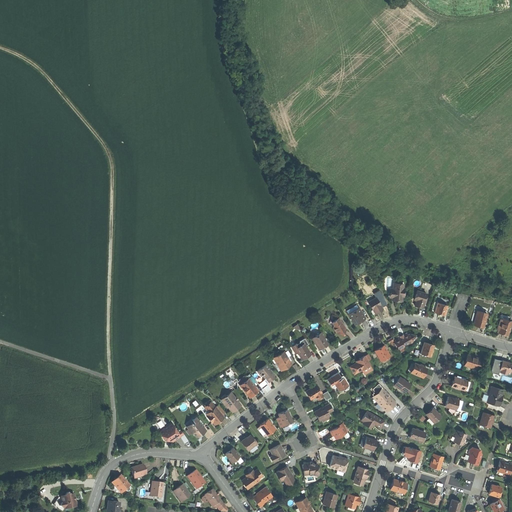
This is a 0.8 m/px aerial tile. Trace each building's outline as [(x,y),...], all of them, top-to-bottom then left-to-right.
[(397,299),(402,300),(402,296),(403,296),(404,287),(403,287),(403,283),(393,282),(393,288),(392,297),(392,299),(397,299)] [(418,306),(422,307),(426,293),(417,290),(414,299),(417,300),(415,305),(418,306)] [(368,301),(372,309),(373,308),(374,309),(375,311),(375,312),(379,310),(382,308),(375,297),(368,301)] [(446,305),(436,302),(433,311),(438,313),(443,314),(446,305)] [(346,311),(348,314),(359,308),(357,304),(346,311)] [(359,308),(348,314),(354,323),(359,320),(360,321),(365,318),(359,308)] [(477,325),(482,327),(486,313),(477,310),(473,324),(477,325)] [(496,330),(499,330),(502,319),(508,321),(509,317),(501,314),(496,330)] [(344,328),(339,318),(334,321),(332,328),(333,328),(337,334),(344,335),(344,332),(345,328),(344,328)] [(503,332),(508,334),(511,322),(508,321),(502,319),(499,330),(498,331),(503,332)] [(323,347),(327,344),(321,333),(312,339),(315,343),(317,346),(318,349),(323,347)] [(387,340),(390,346),(395,344),(396,346),(397,346),(400,352),(405,349),(405,348),(408,346),(407,344),(412,342),(408,335),(407,333),(402,336),(400,337),(399,338),(398,337),(393,340),(391,337),(387,340)] [(296,353),(298,352),(296,349),(304,344),(305,346),(309,343),(306,337),(299,341),(300,342),(297,344),(297,343),(292,346),(296,353)] [(433,344),(424,341),(420,353),(430,356),(432,350),(433,344)] [(304,344),(296,349),(298,352),(302,359),(306,357),(310,354),(305,346),(304,344)] [(379,348),(375,351),(381,361),(389,356),(383,346),(379,348)] [(284,351),(274,358),(276,362),(278,361),(282,368),(286,366),(291,363),(284,351)] [(357,362),(354,364),(358,370),(369,363),(365,355),(359,358),(360,360),(357,362)] [(473,356),(467,355),(464,365),(478,369),(481,359),(473,356)] [(498,372),(499,369),(502,361),(494,358),(491,370),(492,372),(494,373),(494,371),(498,372)] [(511,363),(505,361),(502,360),(502,361),(499,369),(500,369),(500,371),(507,373),(507,371),(509,372),(511,363)] [(411,372),(423,377),(424,372),(427,367),(414,362),(411,372)] [(373,369),(369,363),(358,370),(354,364),(350,366),(354,374),(362,369),(364,372),(365,371),(366,373),(373,369)] [(264,366),(257,371),(261,376),(263,374),(266,378),(264,380),(267,384),(271,380),(275,377),(271,372),(272,371),(267,364),(264,366)] [(332,375),(326,379),(330,384),(334,382),(339,390),(348,385),(343,376),(341,378),(340,376),(338,372),(332,375)] [(466,380),(454,376),(453,381),(451,386),(463,389),(466,380)] [(395,384),(394,385),(401,390),(401,389),(405,392),(407,388),(410,384),(399,377),(399,378),(395,384)] [(248,378),(240,384),(249,396),(254,393),(258,389),(248,378)] [(311,387),(307,389),(311,397),(315,395),(321,392),(316,384),(311,387)] [(487,402),(498,405),(500,398),(503,390),(491,386),(487,402)] [(372,397),(386,411),(390,407),(395,402),(382,388),(372,397)] [(322,393),(321,392),(315,395),(317,398),(323,396),(325,400),(331,397),(327,390),(322,393)] [(231,392),(227,395),(228,397),(224,400),(229,405),(227,406),(228,407),(231,411),(236,408),(240,404),(231,392)] [(226,408),(228,407),(227,406),(229,405),(224,400),(228,397),(227,395),(226,395),(220,399),(226,408)] [(458,400),(448,396),(446,401),(445,406),(455,409),(458,400)] [(208,410),(209,412),(215,407),(210,402),(204,407),(207,411),(208,410)] [(324,405),(324,406),(325,406),(327,411),(332,409),(329,403),(324,405)] [(219,404),(215,407),(221,415),(225,412),(219,404)] [(324,406),(314,410),(316,415),(318,419),(321,418),(327,415),(329,415),(327,411),(325,406),(324,406)] [(209,412),(206,414),(207,415),(206,416),(211,423),(212,422),(213,423),(222,416),(221,415),(215,407),(209,412)] [(430,419),(433,422),(440,416),(432,407),(429,410),(425,413),(430,419)] [(278,412),(283,424),(292,420),(289,414),(286,408),(278,412)] [(382,424),(384,421),(366,410),(361,419),(363,421),(366,422),(365,424),(370,428),(372,424),(374,424),(380,428),(382,424)] [(493,415),(483,412),(479,424),(484,425),(490,427),(492,421),(493,415)] [(223,417),(222,416),(213,423),(214,424),(219,420),(223,417)] [(192,424),(187,428),(188,429),(191,433),(192,432),(196,437),(200,434),(203,432),(206,430),(196,417),(192,420),(194,422),(192,424)] [(260,425),(267,434),(275,428),(267,419),(263,422),(260,425)] [(183,428),(186,431),(188,429),(187,428),(192,424),(191,422),(183,428)] [(172,423),(159,432),(164,440),(171,440),(172,439),(173,440),(177,438),(180,436),(178,432),(172,423)] [(343,423),(329,430),(331,434),(333,433),(334,435),(335,438),(343,434),(348,432),(343,423)] [(424,431),(412,428),(411,432),(409,437),(421,441),(424,431)] [(456,442),(461,445),(466,434),(455,429),(452,436),(455,437),(453,441),(456,442)] [(245,437),(240,441),(247,449),(256,442),(249,434),(245,437)] [(360,445),(370,448),(372,444),(373,439),(363,436),(360,445)] [(280,444),(270,449),(273,455),(275,459),(277,458),(285,454),(282,449),(280,444)] [(408,457),(407,459),(412,460),(416,461),(419,450),(404,446),(402,453),(404,454),(403,456),(408,457)] [(229,450),(225,453),(232,461),(233,460),(239,456),(232,447),(229,450)] [(467,453),(469,455),(471,450),(479,453),(480,449),(472,447),(468,450),(467,453)] [(479,453),(471,450),(469,455),(467,460),(471,461),(476,463),(477,462),(478,462),(481,453),(479,453)] [(341,457),(332,454),(331,457),(330,459),(331,460),(329,466),(344,471),(348,458),(341,456),(341,457)] [(433,454),(430,465),(435,467),(439,468),(443,456),(433,454)] [(504,461),(500,459),(497,468),(496,471),(503,473),(502,477),(507,479),(511,463),(511,462),(508,462),(508,464),(504,462),(504,461)] [(303,464),(302,465),(304,473),(309,472),(310,474),(315,473),(315,474),(316,475),(318,475),(319,473),(318,464),(314,465),(314,463),(312,462),(308,462),(304,463),(303,464)] [(136,465),(131,467),(134,478),(146,474),(142,463),(136,465)] [(288,465),(275,472),(280,481),(283,480),(286,485),(294,480),(292,476),(293,475),(290,469),(288,465)] [(187,476),(196,488),(204,482),(200,475),(195,469),(187,476)] [(244,483),(247,487),(259,479),(252,469),(247,473),(249,475),(247,476),(241,480),(244,483)] [(366,472),(356,469),(353,480),(363,482),(364,480),(364,478),(366,477),(367,473),(366,473),(366,472)] [(116,478),(112,482),(116,487),(118,487),(121,491),(128,485),(120,475),(116,478)] [(400,480),(393,478),(390,489),(398,491),(397,493),(402,495),(406,482),(400,480)] [(157,482),(153,481),(152,490),(150,490),(150,495),(161,497),(162,482),(157,482)] [(178,487),(174,490),(179,496),(178,497),(181,501),(190,494),(182,484),(178,487)] [(501,487),(491,484),(490,489),(488,493),(498,496),(501,487)] [(255,502),(259,506),(264,503),(262,501),(271,495),(266,486),(258,492),(259,493),(253,498),(255,502)] [(329,503),(334,505),(338,492),(328,488),(323,501),(329,503)] [(212,489),(203,495),(204,495),(208,501),(211,506),(214,504),(216,506),(216,507),(222,503),(217,495),(212,489)] [(435,493),(431,491),(428,501),(437,503),(439,494),(435,493)] [(65,495),(60,496),(60,497),(61,501),(58,505),(63,508),(63,509),(77,506),(76,501),(74,501),(73,498),(73,493),(68,494),(66,492),(65,495)] [(360,497),(348,493),(345,505),(354,507),(355,503),(356,501),(359,501),(360,497)] [(57,508),(58,505),(61,501),(60,497),(57,497),(53,505),(57,508)] [(296,502),(300,511),(307,511),(312,510),(309,505),(306,500),(307,500),(306,497),(296,502)] [(456,500),(452,499),(448,511),(450,511),(457,511),(461,502),(456,500)] [(495,501),(489,504),(493,511),(496,511),(503,508),(498,499),(495,501)] [(119,502),(107,501),(106,508),(105,511),(117,511),(118,511),(119,502)] [(226,509),(222,503),(216,507),(219,511),(227,511),(226,509)] [(384,511),(395,511),(397,506),(388,503),(386,509),(384,511)]
